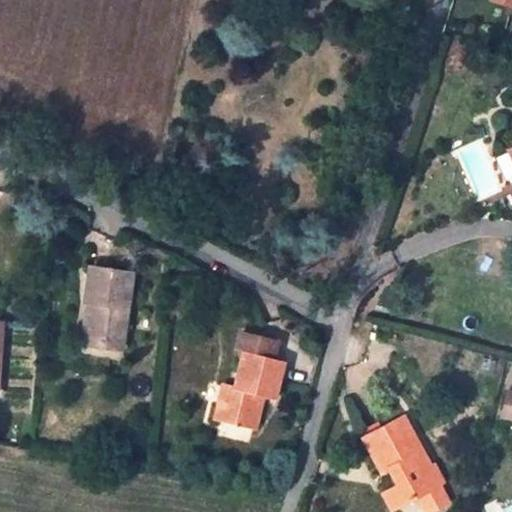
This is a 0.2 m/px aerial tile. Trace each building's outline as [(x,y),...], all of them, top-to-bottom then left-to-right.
[(89,268),(84,303),(91,304),(85,345),(119,349),(130,274),(89,268)] [(78,344),(85,345),(91,304),(84,303),(78,344)] [(235,352),(242,353),(234,387),(222,385),(213,420),(255,430),(263,398),(274,401),(283,363),(272,360),(276,342),(239,333),(235,352)] [(511,422),(511,390),(508,389),(500,419),(511,422)] [(439,485),(402,419),(363,440),(381,475),(388,471),(395,485),(405,503),(439,485)] [(405,503),(395,485),(380,493),(389,511),(405,503)]
